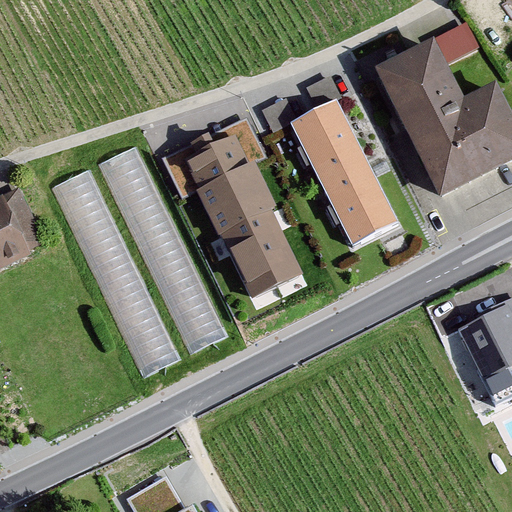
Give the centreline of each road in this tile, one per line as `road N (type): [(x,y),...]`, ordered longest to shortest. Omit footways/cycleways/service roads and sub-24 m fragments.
road 1 (tertiary): [(0,495),(511,240)]
road 2 (residential): [(431,0),(290,72),(0,165)]
